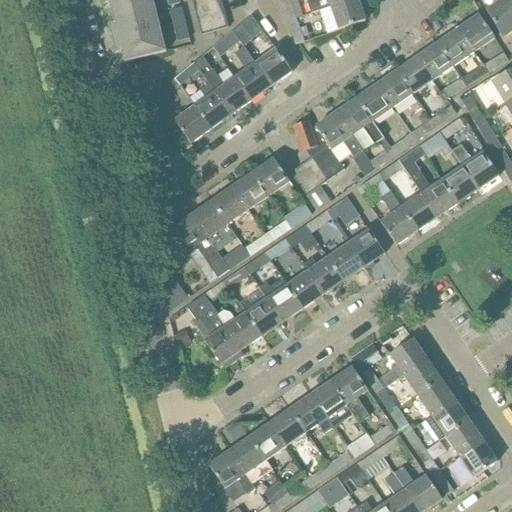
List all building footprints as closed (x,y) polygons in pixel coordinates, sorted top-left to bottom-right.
[(110,3),(112,14),(154,3),(153,0),(102,0),(104,5),(110,3)] [(221,0),(192,0),(195,12),(223,5),(221,0)] [(280,0),(288,23),(296,20),(288,0),(280,0)] [(331,7),(331,8),(354,0),(316,0),(317,2),(308,5),(311,14),(331,7)] [(366,22),(357,0),(354,0),(331,8),(339,31),(366,22)] [(503,38),(511,32),(511,4),(509,0),(504,0),(486,11),(503,38)] [(112,39),(160,27),(154,3),(112,14),(115,24),(109,25),(112,39)] [(223,5),(195,12),(199,23),(226,16),(223,5)] [(185,19),(182,9),(170,12),(173,22),(185,19)] [(226,16),(199,23),(202,35),(229,28),(226,16)] [(252,16),(232,32),(237,39),(238,39),(244,47),(263,32),(252,16)] [(479,16),(458,30),(474,53),(495,39),(479,16)] [(176,32),(187,29),(185,19),(173,22),(176,32)] [(304,43),(296,20),(288,23),(296,46),(304,43)] [(166,52),(160,27),(112,39),(116,53),(122,52),(125,63),(166,52)] [(178,42),(185,40),(190,39),(187,29),(176,32),(178,42)] [(458,30),(437,44),(453,68),(474,53),(458,30)] [(214,48),(219,55),(237,39),(232,32),(214,48)] [(437,44),(418,58),(434,81),(453,68),(437,44)] [(272,87),(256,65),(244,49),(234,56),(246,72),(236,79),(252,101),(272,87)] [(256,65),(272,87),(292,73),(276,50),(256,65)] [(483,67),(488,74),(509,62),(504,54),(483,67)] [(418,58),(397,72),(413,95),(434,81),(418,58)] [(200,71),(194,64),(176,80),(181,87),(200,71)] [(488,74),(483,67),(470,75),(475,83),(488,74)] [(511,70),(492,83),(505,104),(511,99),(511,70)] [(252,101),(236,79),(225,87),(213,71),(204,77),(210,85),(232,116),(252,101)] [(392,109),(413,95),(397,72),(377,86),(392,109)] [(161,103),(181,87),(176,80),(156,96),(161,103)] [(446,100),(467,87),(463,80),(442,93),(446,100)] [(212,130),(232,116),(210,85),(201,92),(206,99),(196,107),(212,130)] [(392,109),(377,86),(356,100),(372,124),(392,109)] [(475,123),(483,118),(470,96),(462,101),(475,123)] [(356,100),(336,114),(352,137),(363,130),(374,146),(383,140),(372,124),(356,100)] [(212,130),(196,107),(175,122),(191,145),(212,130)] [(431,122),(436,129),(457,115),(452,107),(431,122)] [(317,147),(306,151),(311,159),(327,182),(345,170),(340,163),(332,151),(343,143),(351,155),(353,158),(362,152),(352,137),(336,114),(316,128),(312,131),(317,147)] [(421,118),(421,121),(424,126),(431,122),(426,115),(421,118)] [(475,123),(489,145),(496,140),(483,118),(475,123)] [(440,133),(444,141),(465,127),(460,119),(440,133)] [(303,152),(306,151),(317,147),(312,131),(309,122),(294,127),(303,152)] [(436,129),(431,122),(424,126),(410,136),(415,143),(436,129)] [(419,147),(424,155),(444,141),(440,133),(419,147)] [(415,143),(410,136),(390,150),(395,157),(415,143)] [(489,145),(502,167),(509,162),(496,140),(489,145)] [(463,168),(478,191),(500,177),(484,153),(472,161),(462,146),(452,152),(463,168)] [(399,161),(404,168),(424,155),(419,147),(399,161)] [(395,157),(390,150),(370,163),(375,171),(395,157)] [(320,188),(327,182),(311,159),(302,166),(317,189),(320,188)] [(274,160),(254,174),(269,197),(290,183),(274,160)] [(379,175),(383,183),(404,168),(399,161),(379,175)] [(511,166),(509,162),(502,167),(511,183),(511,166)] [(291,173),(307,197),(317,189),(302,166),(291,173)] [(463,168),(442,182),(458,205),(478,191),(463,168)] [(411,179),(422,195),(438,219),(458,205),(442,182),(431,189),(420,172),(411,179)] [(249,211),(269,197),(254,174),(233,188),(249,211)] [(379,175),(358,190),(363,197),(374,189),(381,199),(392,216),(381,223),(397,247),(417,233),(401,209),(402,209),(383,183),(379,175)] [(229,225),(249,211),(233,188),(213,202),(229,225)] [(307,197),(317,212),(330,202),(320,188),(317,189),(307,197)] [(417,233),(438,219),(422,195),(402,209),(401,209),(417,233)] [(326,213),(331,220),(333,223),(340,218),(345,226),(360,217),(347,198),(326,213)] [(217,233),(229,225),(213,202),(192,216),(214,247),(223,241),(217,233)] [(286,222),(291,229),(312,215),(307,208),(286,222)] [(305,227),(310,234),(331,220),(326,213),(305,227)] [(225,264),(214,247),(192,216),(172,230),(188,253),(200,245),(204,250),(200,253),(213,272),(202,280),(201,279),(196,282),(201,290),(230,271),(225,264)] [(286,222),(266,236),(271,243),(291,229),(286,222)] [(318,245),(310,234),(305,227),(286,240),(291,247),(298,243),(305,253),(318,245)] [(370,231),(348,245),(364,269),(385,254),(370,231)] [(266,236),(246,250),(251,257),(271,243),(266,236)] [(270,262),(291,247),(286,240),(265,254),(270,262)] [(343,283),(364,269),(348,245),(328,259),(343,283)] [(251,257),(246,250),(225,264),(230,271),(251,257)] [(265,254),(245,268),(250,275),(261,268),(268,277),(277,271),(270,262),(265,254)] [(323,296),(343,283),(328,259),(317,267),(313,260),(304,266),(308,273),(323,296)] [(230,289),(250,275),(245,268),(225,282),(230,289)] [(308,273),(287,287),(303,310),(323,296),(308,273)] [(267,300),(267,301),(282,324),(303,310),(287,287),(283,280),(270,289),(267,285),(260,290),(267,300)] [(225,282),(204,296),(209,303),(230,289),(225,282)] [(226,328),(209,303),(204,296),(187,308),(197,323),(205,317),(217,334),(205,342),(221,365),(242,351),(226,328)] [(262,337),(282,324),(267,301),(247,314),(262,337)] [(242,351),(262,337),(247,314),(226,328),(242,351)] [(185,333),(176,337),(181,348),(189,345),(185,333)] [(404,376),(405,377),(428,361),(413,340),(390,355),(398,367),(382,378),(388,387),(404,376)] [(442,382),(428,361),(405,377),(419,397),(442,382)] [(353,368),(331,383),(354,416),(360,425),(370,418),(357,399),(368,391),(353,368)] [(362,375),(377,396),(384,391),(370,370),(362,375)] [(456,402),(442,382),(419,397),(432,417),(456,402)] [(354,416),(331,383),(311,397),(327,420),(334,429),(354,416)] [(398,411),(384,391),(377,396),(390,416),(398,411)] [(327,420),(311,397),(291,410),(307,434),(327,420)] [(456,402),(432,417),(425,422),(439,442),(446,438),(470,422),(456,402)] [(307,434),(291,410),(270,424),(286,447),(307,434)] [(404,436),(412,431),(398,411),(390,416),(404,436)] [(483,442),(470,422),(446,438),(460,458),(483,442)] [(286,447),(270,424),(250,438),(266,461),(286,447)] [(369,439),(374,445),(394,431),(391,425),(371,439),(371,438),(369,439)] [(418,457),(426,451),(412,431),(404,436),(418,457)] [(378,452),(383,459),(405,445),(400,437),(378,452)] [(266,461),(250,438),(230,452),(246,475),(266,461)] [(497,463),(483,442),(460,458),(474,479),(497,463)] [(361,454),(354,444),(346,449),(349,453),(353,459),(361,454)] [(426,451),(418,457),(432,477),(440,472),(426,451)] [(246,475),(230,452),(209,466),(225,489),(237,481),(248,496),(255,491),(245,476),(246,475)] [(378,452),(358,466),(363,473),(383,459),(378,452)] [(334,473),(353,459),(349,453),(329,467),(334,473)] [(358,466),(338,479),(343,487),(351,481),(356,489),(362,490),(370,485),(363,473),(358,466)] [(309,481),(313,487),(334,473),(329,467),(309,481)] [(394,476),(418,511),(424,511),(442,500),(427,477),(415,485),(404,469),(394,476)] [(454,493),(440,472),(432,477),(446,498),(454,493)] [(396,498),(385,505),(389,511),(418,511),(394,476),(385,482),(396,498)] [(322,500),(343,487),(338,479),(317,493),(322,500)] [(309,481),(289,495),(293,502),(313,487),(309,481)] [(317,493),(297,507),(299,511),(319,511),(327,507),(322,500),(317,493)] [(289,495),(269,509),(271,511),(277,511),(293,502),(289,495)] [(372,511),(367,503),(358,509),(360,511),(389,511),(385,505),(374,511),(372,511)]
